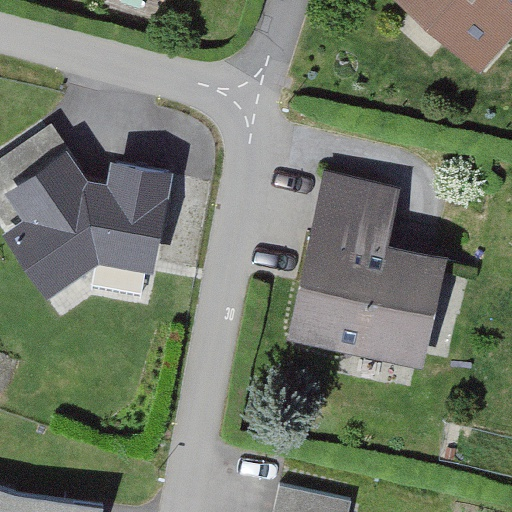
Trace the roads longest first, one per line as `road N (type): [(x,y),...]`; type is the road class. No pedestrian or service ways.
road 1 (residential): [(183,511),(258,100)]
road 2 (residential): [(258,100),(0,34)]
